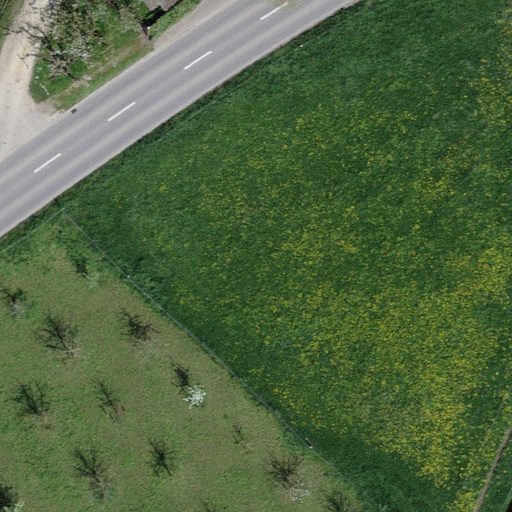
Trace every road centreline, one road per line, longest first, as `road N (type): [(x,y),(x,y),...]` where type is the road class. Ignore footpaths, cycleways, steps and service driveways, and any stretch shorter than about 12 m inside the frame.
road 1 (tertiary): [(307,0),(0,201)]
road 2 (track): [(0,166),(67,0)]
